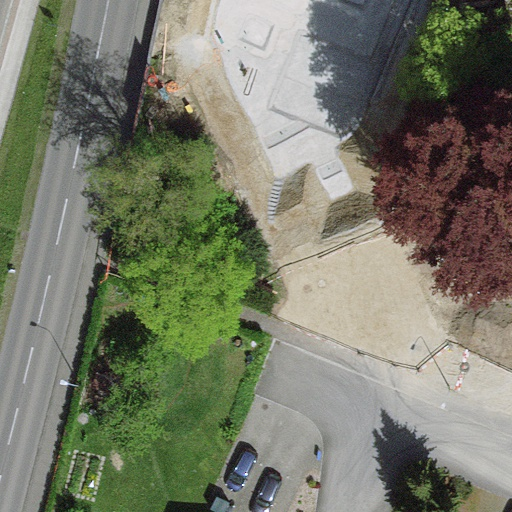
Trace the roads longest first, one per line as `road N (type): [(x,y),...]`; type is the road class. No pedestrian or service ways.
road 1 (tertiary): [(115,0),(0,484)]
road 2 (residential): [(511,467),(274,366)]
